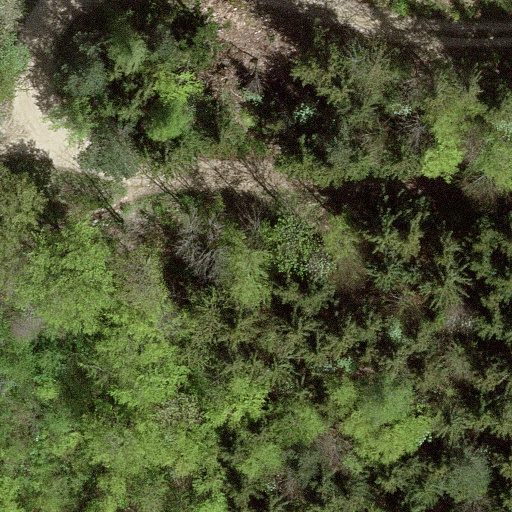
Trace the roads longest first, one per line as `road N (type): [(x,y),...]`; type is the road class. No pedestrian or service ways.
road 1 (track): [(511,188),(330,175),(156,175),(84,162),(44,139),(18,93),(20,45),(52,0)]
road 2 (track): [(301,0),(385,25),(511,33)]
